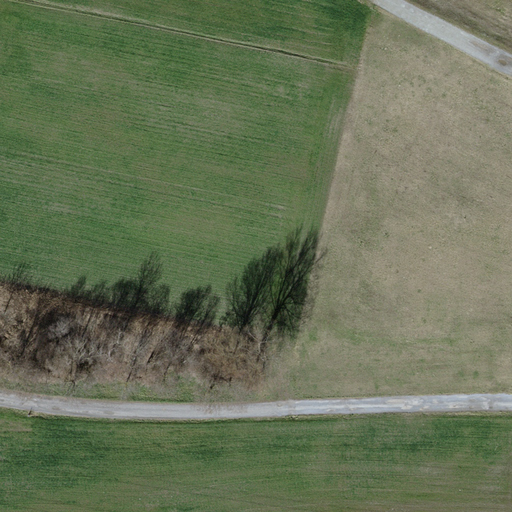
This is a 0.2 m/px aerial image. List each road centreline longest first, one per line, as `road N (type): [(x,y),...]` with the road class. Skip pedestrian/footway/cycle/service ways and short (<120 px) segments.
road 1 (track): [(0,387),(77,405),(511,404)]
road 2 (track): [(394,0),(511,60)]
